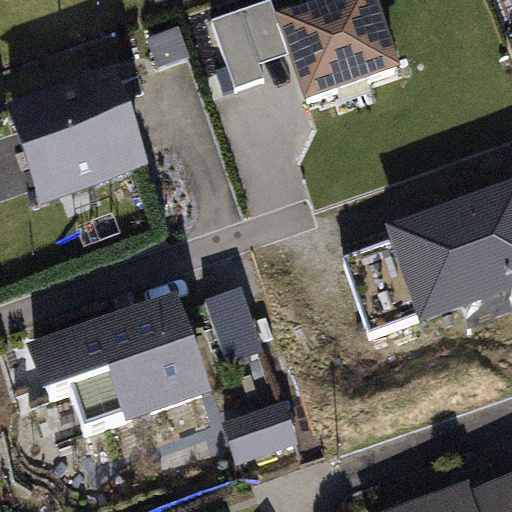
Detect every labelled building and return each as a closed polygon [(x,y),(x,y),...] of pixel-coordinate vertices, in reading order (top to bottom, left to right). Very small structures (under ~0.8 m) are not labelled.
[(406,101),(376,15),(285,46),(315,133),(406,101)] [(17,133),(49,243),(168,207),(135,98),(17,133)] [(511,207),(404,246),(430,320),(511,291),(511,207)] [(197,305),(216,370),(269,355),(251,290),(197,305)] [(228,429),(196,329),(56,374),(88,474),(228,429)] [(231,424),(245,468),(306,448),(291,404),(231,424)] [(511,511),(511,476),(406,511),(511,511)]
